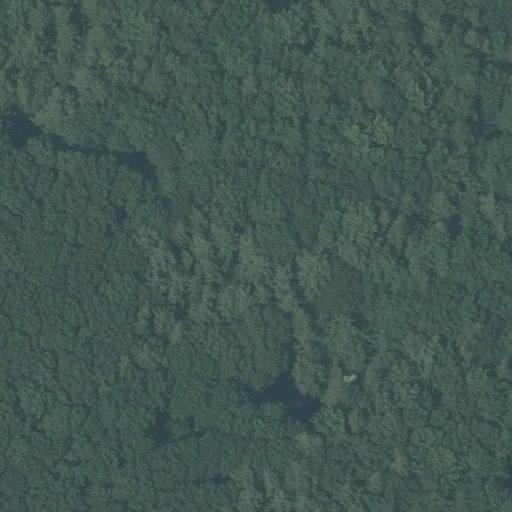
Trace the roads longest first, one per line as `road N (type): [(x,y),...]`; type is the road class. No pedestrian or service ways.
road 1 (track): [(108,511),(353,373),(414,372),(511,388)]
road 2 (track): [(0,196),(231,222),(267,236),(292,255),(353,373)]
